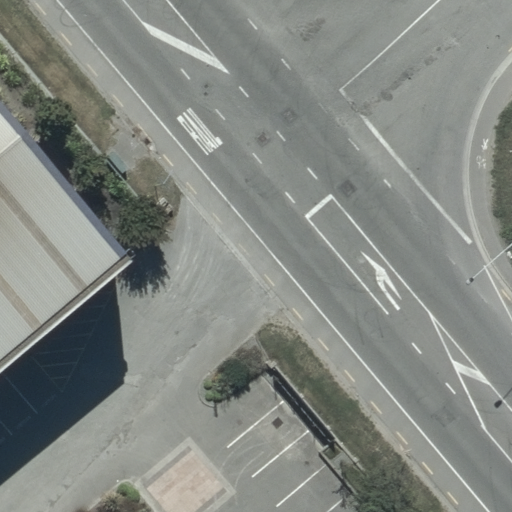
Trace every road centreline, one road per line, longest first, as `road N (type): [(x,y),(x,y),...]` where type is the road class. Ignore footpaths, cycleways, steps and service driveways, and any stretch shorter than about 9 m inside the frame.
road 1 (secondary): [(511,435),(271,151)]
road 2 (unclassified): [(438,0),(271,151)]
road 3 (secondary): [(271,151),(145,0)]
